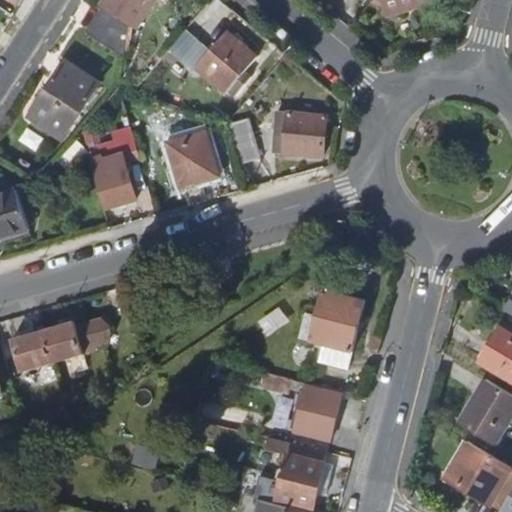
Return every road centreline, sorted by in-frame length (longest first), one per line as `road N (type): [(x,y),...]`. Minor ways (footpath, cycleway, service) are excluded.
road 1 (residential): [(0,290),(375,180)]
road 2 (residential): [(440,243),(370,507)]
road 3 (residential): [(392,102),(266,0)]
